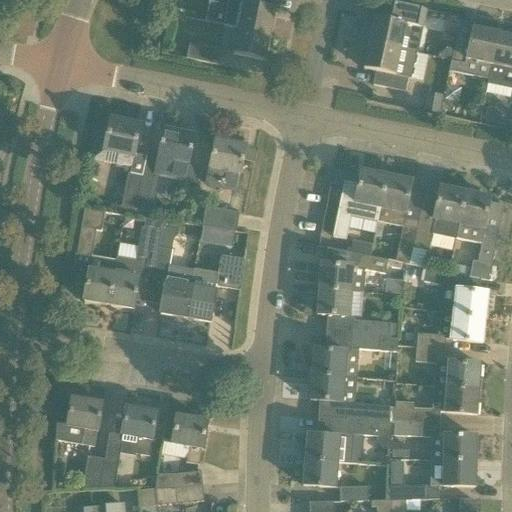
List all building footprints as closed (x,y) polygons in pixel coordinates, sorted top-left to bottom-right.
[(223,27),(238,30),(269,37),(275,10),(263,8),(264,0),(228,0),(226,14),(223,27)] [(372,29),(369,45),(416,55),(420,35),(424,16),(425,12),(390,4),(389,8),(389,9),(386,21),(374,19),(372,29)] [(269,37),(238,30),(233,56),(264,62),(269,37)] [(449,73),(488,81),(497,35),(472,30),(469,41),(456,38),(449,73)] [(511,91),(511,38),(497,35),(488,81),(487,86),(511,91)] [(221,52),(189,45),(186,60),(218,67),(221,52)] [(416,55),(369,45),(363,71),(375,73),(372,87),(405,94),(408,80),(411,81),(415,61),(414,61),(416,55)] [(427,94),(423,112),(439,115),(442,97),(427,94)] [(495,105),(494,113),(499,118),(507,116),(509,107),(503,102),(495,105)] [(134,211),(135,211),(146,158),(134,155),(140,126),(110,120),(108,133),(96,131),(89,162),(104,165),(104,164),(116,166),(115,168),(131,171),(130,175),(128,175),(121,209),(116,207),(114,216),(123,217),(124,215),(133,217),(134,211)] [(186,183),(195,185),(196,185),(196,181),(199,169),(188,166),(195,138),(164,131),(159,154),(147,152),(146,158),(135,211),(148,214),(151,215),(155,192),(158,179),(186,185),(186,183)] [(214,146),(207,183),(206,186),(237,192),(243,162),(246,149),(215,142),(214,146)] [(333,170),(332,178),(334,178),(333,186),(343,188),(344,183),(346,173),(333,170)] [(344,183),(333,238),(346,241),(351,219),(376,224),(385,178),(361,173),(358,186),(344,183)] [(409,266),(412,249),(423,198),(409,195),(411,183),(385,178),(376,224),(403,229),(396,263),(402,265),(409,266)] [(432,236),(455,241),(464,194),(440,189),(438,201),(423,198),(412,249),(428,253),(432,236)] [(464,194),(455,241),(456,241),(456,240),(482,245),(478,264),(473,263),(470,278),(470,279),(481,281),(488,283),(504,207),(489,204),(490,200),(464,194)] [(216,230),(236,234),(239,215),(220,211),(206,209),(204,229),(214,230),(216,230)] [(95,232),(95,231),(102,232),(105,214),(84,210),(81,229),(77,256),(91,259),(95,232)] [(143,219),(141,230),(159,233),(161,222),(147,220),(143,219)] [(177,237),(178,237),(180,225),(179,225),(162,223),(161,222),(159,233),(158,237),(173,239),(177,237)] [(211,245),(214,230),(204,229),(201,244),(211,245)] [(116,260),(116,263),(115,265),(108,307),(134,311),(135,303),(139,279),(140,275),(152,277),(156,249),(158,237),(159,233),(141,230),(138,248),(136,263),(116,260)] [(192,274),(168,269),(171,252),(156,249),(152,277),(166,280),(165,284),(161,307),(160,316),(185,320),(192,274)] [(425,269),(428,253),(412,249),(409,266),(425,269)] [(345,253),(344,267),(325,266),(321,265),(319,292),(352,294),(364,295),(366,272),(383,276),(385,276),(386,269),(388,262),(370,258),(345,253)] [(192,274),(185,320),(210,325),(216,289),(238,293),(244,261),(220,257),(217,275),(193,271),(192,274)] [(115,265),(116,263),(102,260),(100,273),(89,271),(88,277),(83,303),(108,307),(115,265)] [(470,279),(470,278),(469,278),(455,275),(454,276),(426,271),(424,284),(441,288),(452,290),(454,291),(478,294),(481,281),(470,279)] [(488,295),(478,294),(454,291),(453,306),(441,305),(440,315),(485,320),(488,295)] [(317,316),(350,319),(352,294),(319,292),(317,316)] [(416,350),(444,352),(445,341),(482,345),(485,320),(440,315),(437,338),(417,336),(416,350)] [(353,323),(352,337),(389,340),(390,326),(353,323)] [(312,377),(344,379),(356,380),(358,352),(397,354),(398,341),(389,340),(352,337),(351,354),(346,354),(314,351),(312,377)] [(415,364),(435,366),(444,367),(444,363),(444,352),(416,350),(415,364)] [(444,389),(478,392),(480,366),(446,364),(444,389)] [(344,379),(312,377),(310,402),(342,404),(344,379)] [(443,412),(441,412),(432,411),(413,411),(413,405),(394,404),(394,409),(393,424),(440,426),(441,414),(476,417),(478,392),(444,389),(443,412)] [(55,443),(93,449),(96,433),(97,433),(102,405),(71,400),(67,427),(56,425),(55,443)] [(346,406),(345,422),(389,426),(389,425),(390,409),(346,406)] [(126,409),(121,437),(139,440),(136,456),(148,458),(151,443),(152,443),(157,414),(126,409)] [(176,418),(176,420),(167,418),(162,444),(189,449),(187,464),(199,467),(207,423),(176,418)] [(306,452),(305,462),(337,465),(351,466),(353,437),(391,440),(392,426),(389,425),(389,426),(345,422),(318,419),(316,437),(307,437),(307,438),(303,438),(302,451),(306,452)] [(430,439),(430,463),(430,464),(443,464),(443,463),(475,463),(476,438),(440,437),(440,426),(393,424),(392,438),(400,438),(430,439)] [(408,445),(392,445),(392,460),(408,460),(408,445)] [(389,467),(389,458),(384,458),(380,460),(379,467),(389,467)] [(82,491),(100,490),(104,462),(88,459),(82,491)] [(104,462),(100,490),(114,490),(118,464),(104,462)] [(335,490),(337,465),(305,462),(303,487),(335,490)] [(443,463),(443,464),(443,488),(475,489),(475,463),(443,463)] [(156,491),(176,490),(202,488),(201,474),(172,476),(158,476),(156,491)] [(203,503),(202,488),(176,490),(156,491),(157,507),(203,503)] [(389,503),(391,502),(407,502),(439,502),(439,488),(404,488),(390,489),(388,489),(389,503)] [(340,490),(340,504),(368,503),(368,490),(340,490)] [(157,507),(156,491),(138,492),(140,509),(157,507)] [(473,511),(473,501),(459,501),(459,511),(473,511)] [(391,511),(391,502),(389,503),(371,504),(371,509),(377,509),(377,511),(391,511)] [(406,511),(407,502),(391,502),(391,511),(406,511)]
